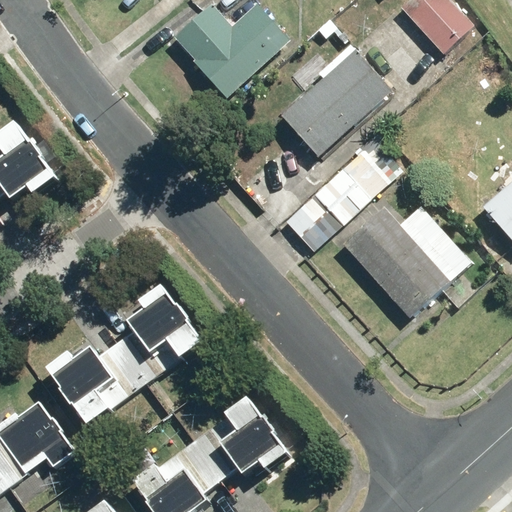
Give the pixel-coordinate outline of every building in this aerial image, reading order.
[(460,0),(417,0),(407,10),(452,57),(485,26),(460,0)] [(223,5),(185,39),(238,100),(303,43),(269,3),(242,26),(223,5)] [(334,77),(316,57),(294,77),(312,97),(290,116),(326,158),(403,90),(367,49),(334,77)] [(0,150),(0,179),(14,200),(20,208),(37,196),(43,204),(68,187),(29,130),(0,150)] [(418,171),(385,133),(361,154),(366,160),(294,223),(321,255),(418,171)] [(0,209),(14,200),(0,179),(0,209)] [(511,185),(478,216),(511,252),(511,185)] [(475,264),(427,211),(409,227),(393,210),(351,249),(419,323),(462,283),(458,280),(475,264)] [(215,352),(174,296),(150,313),(155,319),(138,332),(162,365),(179,353),(191,370),(215,352)] [(120,355),(150,395),(172,378),(162,365),(138,332),(133,326),(111,342),(120,355)] [(123,414),(150,395),(120,355),(110,363),(105,356),(86,369),(81,363),(59,379),(100,435),(125,417),(123,414)] [(199,453),(227,492),(249,476),(257,486),(274,474),(280,482),(304,465),(261,407),(199,453)] [(0,447),(30,488),(51,472),(59,482),(82,465),(41,409),(8,434),(0,422),(0,447)] [(0,509),(30,488),(0,447),(0,509)] [(227,492),(199,453),(147,491),(162,511),(218,511),(219,511),(213,502),(227,492)]
